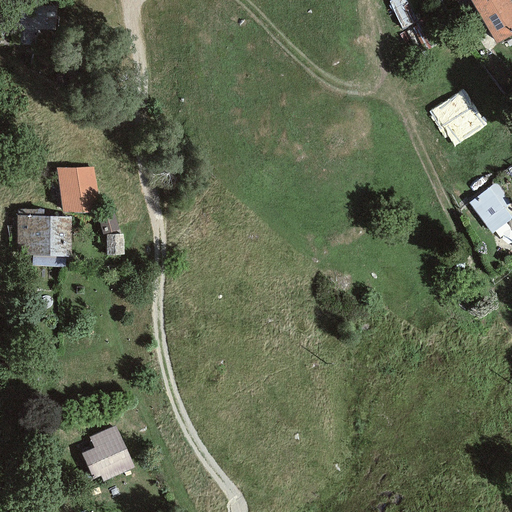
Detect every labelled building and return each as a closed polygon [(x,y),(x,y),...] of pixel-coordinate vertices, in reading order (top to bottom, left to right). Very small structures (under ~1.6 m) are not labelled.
[(511,12),(505,0),(464,0),(492,50),(511,39),(511,12)] [(52,7),(15,5),(13,29),(51,31),(52,7)] [(84,43),(59,47),(66,90),(91,86),(84,43)] [(440,118),(456,142),(478,127),(462,103),(440,118)] [(91,167),(57,171),(61,214),(95,211),(91,167)] [(511,182),(507,177),(479,200),(504,231),(511,224),(511,182)] [(109,209),(91,213),(97,234),(114,230),(109,209)] [(67,219),(14,219),(14,261),(66,261),(67,219)] [(119,235),(102,235),(102,256),(119,256),(119,235)] [(90,450),(77,456),(90,486),(132,465),(114,425),(85,439),(90,450)]
